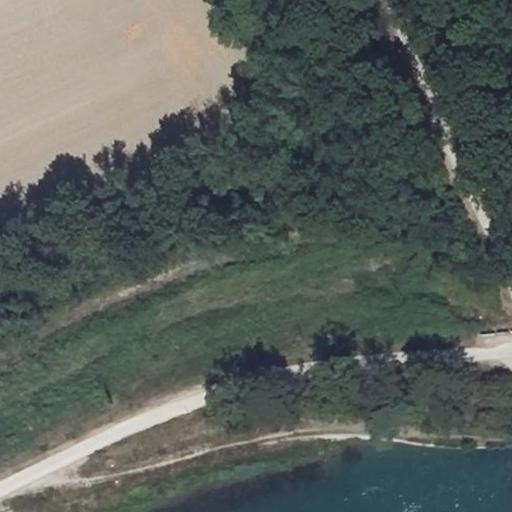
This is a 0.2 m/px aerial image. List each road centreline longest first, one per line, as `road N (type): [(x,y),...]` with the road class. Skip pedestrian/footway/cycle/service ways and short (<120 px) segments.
road 1 (unknown): [(511,435),(427,437),(342,426),(184,452),(76,485),(24,478)]
road 2 (track): [(511,277),(384,0)]
